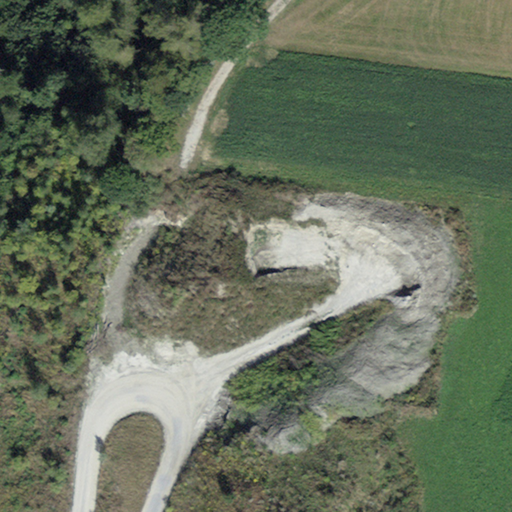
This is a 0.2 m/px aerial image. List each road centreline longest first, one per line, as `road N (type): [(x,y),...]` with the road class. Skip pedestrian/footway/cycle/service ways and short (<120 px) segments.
road 1 (track): [(154,511),(183,439),(183,417),(167,398),(139,392),(113,397),(97,416),(80,511)]
road 2 (track): [(283,0),(222,77),(197,142),(197,217)]
